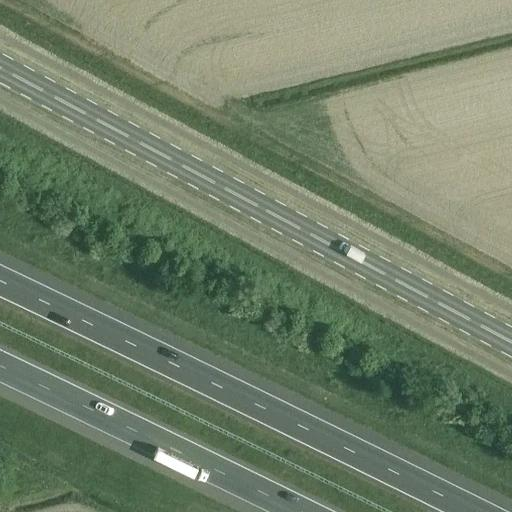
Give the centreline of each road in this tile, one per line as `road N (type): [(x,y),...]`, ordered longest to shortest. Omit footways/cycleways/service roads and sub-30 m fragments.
road 1 (primary): [(511,336),(0,60)]
road 2 (motorway): [(484,511),(0,283)]
road 3 (motorway): [(0,363),(305,511)]
